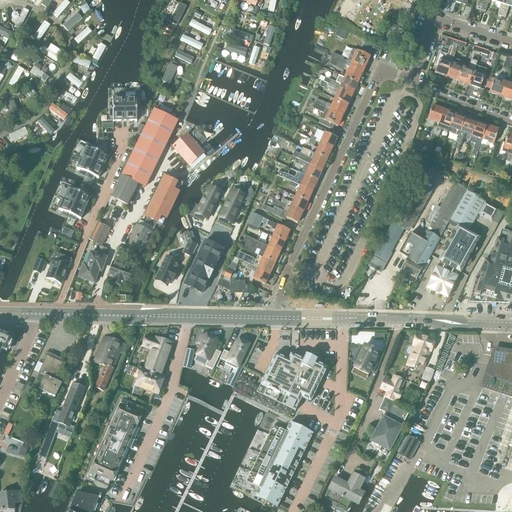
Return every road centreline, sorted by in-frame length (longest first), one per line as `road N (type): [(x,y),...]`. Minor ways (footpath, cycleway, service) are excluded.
road 1 (residential): [(267,317),(377,78),(415,82)]
road 2 (secondary): [(267,317),(511,324)]
road 3 (residential): [(183,316),(171,387),(123,494)]
road 4 (secondary): [(36,313),(183,316)]
road 5 (residential): [(415,82),(438,22),(511,43)]
